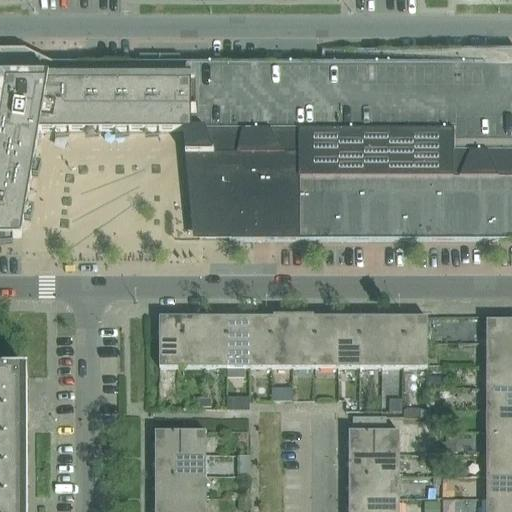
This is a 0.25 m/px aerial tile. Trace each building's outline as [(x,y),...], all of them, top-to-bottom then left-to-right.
[(0,242),(12,242),(21,242),(22,235),(24,225),(26,212),(31,181),(33,168),(39,135),(55,135),(68,135),(85,135),(98,135),(115,135),(129,135),(145,135),(158,135),(182,135),(189,135),(190,147),(199,242),(229,242),(229,243),(231,243),(232,243),(511,242),(511,52),(322,52),(321,52),(322,59),(322,65),(235,65),(179,65),(179,57),(139,57),(139,65),(51,66),(24,52),(0,52),(0,242)] [(159,320),(159,370),(182,370),(182,320),(159,320)] [(182,320),(182,370),(204,371),(204,320),(182,320)] [(204,320),(204,371),(227,371),(227,320),(204,320)] [(227,320),(227,371),(249,371),(249,320),(227,320)] [(249,320),(249,371),(271,371),(271,320),(249,320)] [(271,320),(271,371),(293,371),(293,320),(271,320)] [(293,320),(293,371),(315,371),(315,320),(293,320)] [(315,320),(315,371),(337,371),(337,320),(315,320)] [(337,320),(337,371),(359,371),(359,321),(337,320)] [(359,321),(359,371),(381,371),(381,321),(359,321)] [(381,321),(381,371),(403,371),(403,321),(381,321)] [(426,371),(426,353),(426,321),(403,321),(403,371),(426,371)] [(511,323),(486,324),(486,347),(511,346),(511,323)] [(511,346),(486,347),(486,369),(511,368),(511,346)] [(511,368),(486,369),(486,391),(511,390),(511,368)] [(25,511),(25,380),(28,380),(28,378),(0,377),(0,511),(25,511)] [(443,379),(429,379),(429,389),(443,389),(443,379)] [(511,390),(486,391),(486,413),(511,412),(511,390)] [(237,412),(249,412),(249,398),(237,398),(237,412)] [(511,412),(486,413),(486,435),(511,434),(511,412)] [(205,457),(205,434),(155,434),(155,457),(205,457)] [(399,434),(353,434),(349,434),(349,457),(399,457),(399,434)] [(511,434),(486,435),(486,457),(511,456),(511,434)] [(511,456),(486,457),(486,479),(511,478),(511,456)] [(205,479),(205,457),(155,457),(155,479),(205,479)] [(399,457),(349,457),(348,479),(399,479),(399,457)] [(454,458),(445,458),(445,468),(454,468),(454,458)] [(511,478),(486,479),(486,501),(511,501),(511,478)] [(155,479),(155,501),(205,501),(205,479),(155,479)] [(399,479),(348,479),(348,501),(399,501),(399,479)] [(155,501),(154,511),(205,511),(205,501),(155,501)] [(250,511),(250,501),(240,501),(240,511),(250,511)] [(399,511),(399,501),(348,501),(348,511),(399,511)] [(511,511),(511,501),(486,501),(485,511),(511,511)]
